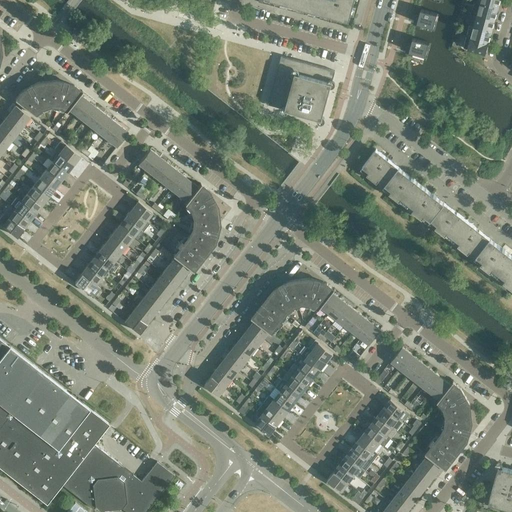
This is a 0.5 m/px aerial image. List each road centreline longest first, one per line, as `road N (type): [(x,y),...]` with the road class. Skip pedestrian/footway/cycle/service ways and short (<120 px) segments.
road 1 (residential): [(357,380),(342,368),(286,442),(316,465),(373,392),(368,388)]
road 2 (residential): [(103,181),(89,171),(33,244),(62,267),(119,193)]
road 3 (tertiary): [(159,384),(171,355),(278,218)]
road 4 (residential): [(159,384),(138,377),(0,268)]
road 5 (residential): [(482,447),(510,413),(510,399),(406,317)]
road 6 (unclassified): [(492,203),(356,103)]
road 7 (residential): [(406,317),(278,218)]
road 8 (residential): [(278,218),(154,120)]
road 9 (residential): [(368,56),(239,18),(238,0)]
road 10 (tertiary): [(278,218),(344,134),(356,103)]
road 11 (residential): [(154,120),(47,34)]
